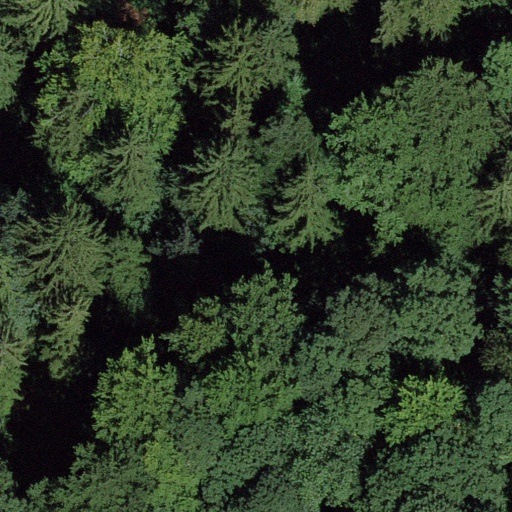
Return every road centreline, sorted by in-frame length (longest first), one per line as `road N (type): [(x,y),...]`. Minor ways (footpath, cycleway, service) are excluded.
road 1 (track): [(0,241),(511,94)]
road 2 (track): [(0,380),(122,511)]
